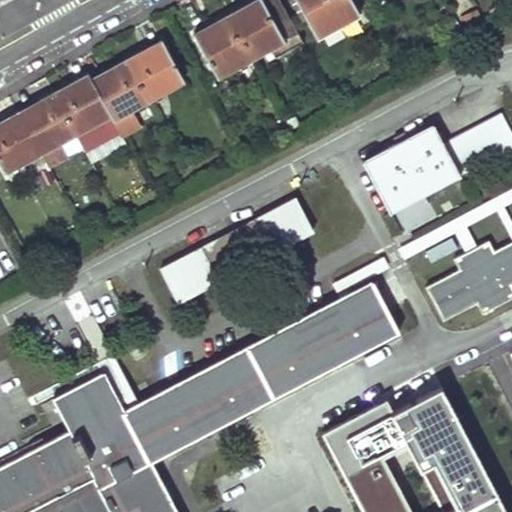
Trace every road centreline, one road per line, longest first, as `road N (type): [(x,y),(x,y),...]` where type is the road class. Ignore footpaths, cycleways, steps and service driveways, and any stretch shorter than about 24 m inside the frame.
road 1 (unknown): [(511,490),(489,426),(463,423),(453,413),(447,378),(335,141)]
road 2 (residential): [(112,0),(0,60)]
